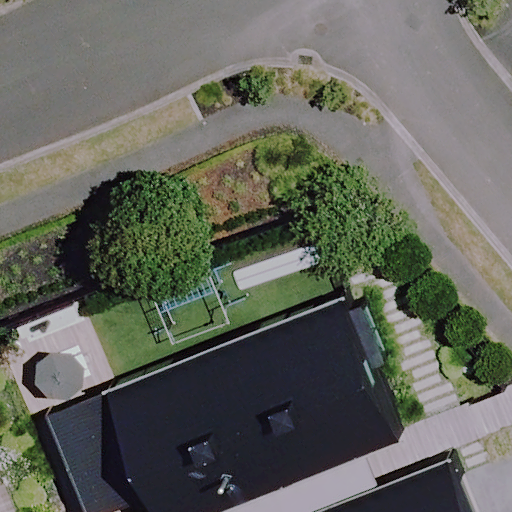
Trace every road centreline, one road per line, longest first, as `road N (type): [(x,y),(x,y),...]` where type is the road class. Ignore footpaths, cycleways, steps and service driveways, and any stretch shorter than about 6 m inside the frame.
road 1 (residential): [(173,0),(0,80)]
road 2 (residential): [(397,0),(511,144)]
